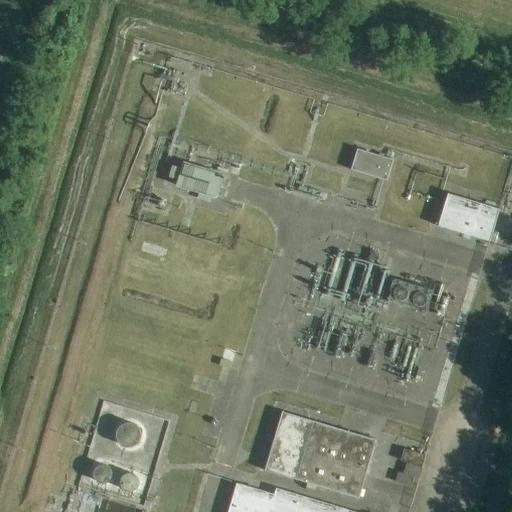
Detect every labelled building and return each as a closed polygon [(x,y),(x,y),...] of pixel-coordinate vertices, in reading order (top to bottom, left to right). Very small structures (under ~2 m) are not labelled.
[(358,151),(352,171),(387,181),(393,162),(358,151)] [(184,163),(182,170),(176,188),(218,200),(225,175),(184,163)] [(500,211),(448,195),(439,227),(491,243),(500,211)] [(166,265),(168,254),(142,249),(140,260),(166,265)] [(395,281),(389,303),(430,313),(434,293),(395,281)] [(376,441),(283,414),(266,471),(360,499),(376,441)] [(134,446),(139,442),(141,436),(140,430),(135,426),(129,425),(123,427),(119,432),(119,438),(122,444),(128,447),(134,446)] [(426,457),(404,450),(402,462),(424,468),(426,457)] [(407,464),(404,473),(419,478),(422,469),(407,464)] [(108,468),(104,466),(99,467),(96,471),(95,476),(97,480),(101,483),(106,483),(110,481),(112,476),(111,471),(108,468)] [(398,473),(396,481),(411,486),(413,478),(398,473)] [(354,511),(276,488),(274,494),(237,483),(227,511),(354,511)] [(71,511),(95,511),(98,502),(74,497),(71,511)]
